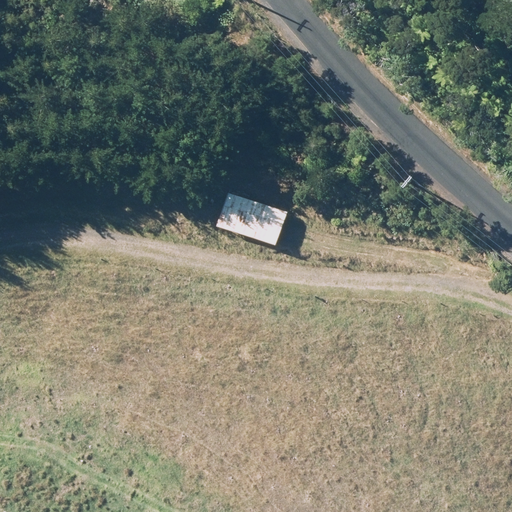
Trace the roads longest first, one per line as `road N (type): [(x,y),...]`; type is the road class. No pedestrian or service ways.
road 1 (track): [(511,311),(184,247),(0,263)]
road 2 (unclassified): [(511,222),(273,0)]
